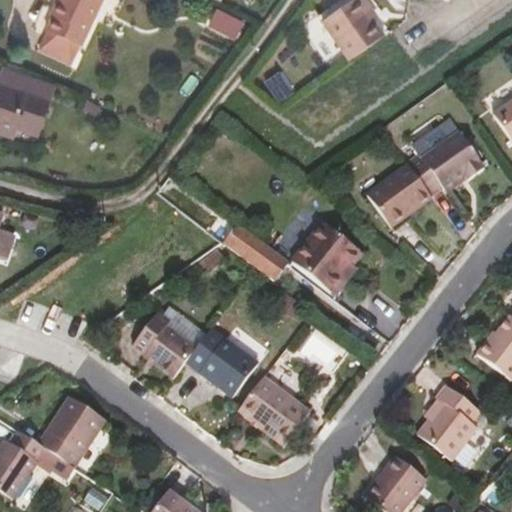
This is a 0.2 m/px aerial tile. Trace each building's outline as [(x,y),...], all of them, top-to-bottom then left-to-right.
[(54,18),(47,32),(81,48),(103,0),(59,0),(51,17),(54,18)] [(351,0),(322,21),(350,60),(385,36),(374,21),(379,18),(366,0),(351,0)] [(234,20),(229,28),(241,34),(245,26),(234,20)] [(81,48),(47,32),(39,50),(73,66),(81,48)] [(55,87),(2,68),(0,72),(0,134),(14,139),(17,130),(39,137),(55,87)] [(511,101),(492,115),(511,142),(511,101)] [(90,115),(104,122),(108,112),(95,106),(90,115)] [(419,156),(406,165),(407,166),(430,199),(443,190),(446,194),(485,167),(460,133),(421,159),(419,156)] [(390,230),(431,200),(430,199),(407,166),(366,196),(390,230)] [(363,255),(322,223),(291,262),(335,298),(358,270),(354,267),(363,255)] [(237,226),(222,244),(257,271),(273,283),(287,263),(237,226)] [(0,230),(0,259),(8,262),(17,236),(0,230)] [(218,251),(196,267),(203,277),(226,261),(218,251)] [(131,348),(174,380),(186,364),(197,350),(167,328),(172,321),(163,316),(131,348)] [(491,342),(488,340),(476,356),(511,383),(511,382),(511,318),(510,317),(497,334),(491,342)] [(197,350),(186,364),(233,399),(259,365),(213,329),(197,350)] [(494,332),(488,340),(491,342),(497,334),(494,332)] [(264,379),(238,413),(284,448),(310,413),(264,379)] [(442,402),(428,421),(416,436),(451,463),(478,429),(472,425),(481,412),(446,386),(436,398),(437,399),(442,402)] [(69,399),(38,446),(46,451),(53,456),(59,460),(73,469),(105,422),(69,399)] [(423,417),(428,421),(442,402),(437,399),(423,417)] [(46,451),(38,446),(18,433),(10,445),(6,442),(0,450),(0,493),(12,502),(46,451)] [(401,511),(426,480),(395,457),(364,498),(383,511),(401,511)] [(73,469),(59,460),(53,470),(68,480),(74,470),(73,469)] [(437,469),(432,476),(442,484),(448,477),(437,469)] [(195,511),(169,492),(153,511),(195,511)]
